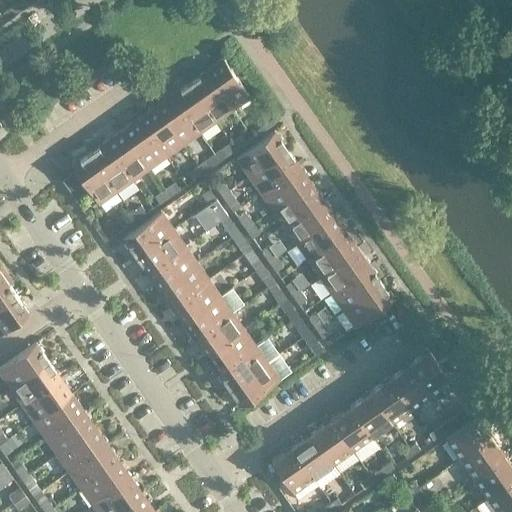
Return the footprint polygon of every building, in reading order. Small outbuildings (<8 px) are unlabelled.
[(22,8),(17,1),(8,7),(13,14),(22,8)] [(13,14),(8,7),(0,13),(0,12),(0,13),(5,20),(13,14)] [(223,57),(205,69),(232,108),(250,96),(223,57)] [(232,108),(205,69),(188,81),(216,120),(232,108)] [(216,120),(188,81),(172,93),(199,132),(216,120)] [(199,132),(172,93),(155,105),(182,143),(199,132)] [(182,143),(155,105),(138,116),(166,155),(182,143)] [(166,155),(138,116),(122,128),(149,167),(166,155)] [(254,124),(259,131),(269,124),(264,117),(254,124)] [(149,167),(122,128),(105,140),(132,179),(149,167)] [(274,130),(236,157),(248,174),(286,147),(274,130)] [(240,133),(230,140),(236,148),(245,141),(240,133)] [(132,179),(105,140),(88,152),(116,190),(132,179)] [(236,148),(230,140),(220,147),(226,155),(236,148)] [(298,164),(286,147),(248,174),(260,191),(298,164)] [(116,190),(88,152),(71,164),(98,203),(116,190)] [(207,157),(197,164),(202,171),(212,164),(207,157)] [(202,171),(197,164),(187,171),(192,178),(202,171)] [(310,181),(298,164),(260,191),(271,208),(310,181)] [(214,183),(221,193),(228,188),(221,178),(214,183)] [(174,180),(164,187),(169,195),(179,188),(174,180)] [(321,197),(310,181),(271,208),(283,224),(321,197)] [(169,195),(164,187),(154,194),(159,202),(169,195)] [(201,193),(208,202),(215,197),(208,187),(201,193)] [(235,198),(228,188),(221,193),(228,203),(235,198)] [(222,207),(215,197),(208,202),(215,212),(222,207)] [(333,214),(321,197),(283,224),(295,241),(333,214)] [(140,204),(130,211),(135,218),(145,211),(140,204)] [(161,210),(122,237),(134,254),(173,227),(161,210)] [(135,218),(130,211),(120,218),(125,225),(135,218)] [(238,217),(245,227),(252,222),(245,212),(238,217)] [(345,231),(333,214),(295,241),(307,258),(345,231)] [(109,220),(98,228),(106,239),(117,232),(109,220)] [(225,226),(232,236),(239,231),(232,221),(225,226)] [(259,231),(252,222),(245,227),(252,237),(259,231)] [(185,244),(173,227),(134,254),(146,271),(185,244)] [(246,241),(239,231),(232,236),(239,246),(246,241)] [(357,247),(345,231),(307,258),(318,274),(357,247)] [(196,261),(185,244),(146,271),(158,288),(196,261)] [(261,250),(268,260),(276,255),(268,245),(261,250)] [(368,264),(357,247),(318,274),(330,291),(368,264)] [(248,259),(255,269),(262,264),(255,254),(248,259)] [(283,265),(276,255),(268,260),(275,270),(283,265)] [(208,277),(196,261),(158,288),(170,304),(208,277)] [(269,274),(262,264),(255,269),(262,279),(269,274)] [(380,281),(368,264),(330,291),(342,308),(380,281)] [(0,302),(15,292),(3,275),(0,277),(0,302)] [(220,294),(208,277),(170,304),(181,321),(220,294)] [(285,283),(292,293),(299,288),(292,278),(285,283)] [(392,298),(380,281),(342,308),(354,325),(392,298)] [(272,292),(279,302),(286,297),(279,287),(272,292)] [(306,298),(299,288),(292,293),(299,303),(306,298)] [(0,328),(27,309),(15,292),(0,302),(0,328)] [(231,310),(220,294),(181,321),(193,338),(231,310)] [(293,307),(286,297),(279,302),(286,312),(293,307)] [(243,327),(231,310),(193,338),(205,354),(243,327)] [(308,317),(315,327),(322,321),(315,311),(308,317)] [(295,326),(302,336),(309,331),(302,321),(295,326)] [(329,331),(322,321),(315,327),(322,337),(329,331)] [(255,344),(243,327),(205,354),(217,371),(255,344)] [(316,340),(309,331),(302,336),(309,346),(316,340)] [(35,341),(0,366),(0,372),(9,386),(48,359),(35,341)] [(267,360),(255,344),(217,371),(228,388),(267,360)] [(428,348),(408,363),(430,393),(450,379),(428,348)] [(59,376),(48,359),(9,386),(21,403),(59,376)] [(279,378),(267,360),(228,388),(241,405),(279,378)] [(430,393),(408,363),(389,376),(410,407),(430,393)] [(71,392),(59,376),(21,403),(33,419),(71,392)] [(410,407),(389,376),(369,390),(391,421),(410,407)] [(391,421),(369,390),(349,404),(371,434),(391,421)] [(83,409),(71,392),(33,419),(44,436),(83,409)] [(371,434),(349,404),(330,418),(351,448),(371,434)] [(95,426),(83,409),(44,436),(56,453),(95,426)] [(454,413),(448,418),(452,425),(459,420),(454,413)] [(490,435),(476,415),(445,437),(459,457),(490,435)] [(351,448),(330,418),(310,432),(332,462),(351,448)] [(452,425),(448,418),(441,423),(446,429),(452,425)] [(107,442),(95,426),(56,453),(68,470),(107,442)] [(332,462),(310,432),(291,445),(312,476),(332,462)] [(504,455),(490,435),(459,457),(473,477),(504,455)] [(12,449),(5,439),(0,442),(0,447),(5,454),(12,449)] [(415,441),(408,446),(413,452),(420,448),(415,441)] [(118,459),(107,442),(68,470),(80,487),(118,459)] [(319,486),(312,476),(291,445),(271,459),(299,500),(319,486)] [(413,452),(408,446),(402,450),(406,457),(413,452)] [(511,478),(511,467),(504,455),(473,477),(487,496),(511,478)] [(130,476),(118,459),(80,487),(92,503),(130,476)] [(14,468),(21,478),(28,472),(21,463),(14,468)] [(376,469),(369,473),(374,480),(380,475),(376,469)] [(35,482),(28,472),(21,478),(28,488),(35,482)] [(374,480),(369,473),(362,478),(367,485),(374,480)] [(392,474),(386,478),(391,485),(397,480),(392,474)] [(114,511),(142,493),(130,476),(92,503),(97,511),(114,511)] [(504,511),(511,507),(511,478),(487,496),(498,511),(504,511)] [(413,479),(407,484),(411,490),(418,486),(413,479)] [(423,492),(418,486),(411,490),(416,497),(423,492)] [(150,511),(154,509),(142,493),(114,511),(150,511)] [(38,501),(45,511),(52,506),(45,496),(38,501)] [(336,496),(330,501),(334,508),(341,503),(336,496)] [(328,511),(334,508),(330,501),(323,506),(327,511),(328,511)]
